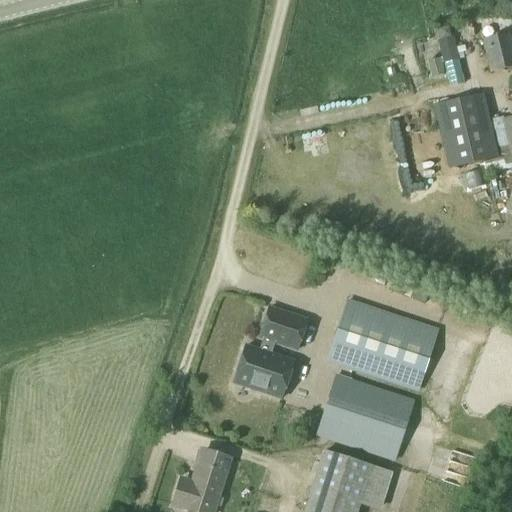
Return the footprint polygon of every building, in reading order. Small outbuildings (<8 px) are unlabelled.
[(483,42),(490,74),(511,69),(511,51),(509,36),(483,42)] [(438,42),(443,63),(458,59),(453,38),(438,42)] [(482,97),(434,108),(449,170),(496,159),(482,97)] [(511,120),(503,123),(511,160),(511,120)] [(327,364),(419,394),(438,333),(347,303),(327,364)] [(243,349),(232,384),(279,400),(291,365),(269,357),(273,345),(296,353),(307,320),(268,307),(257,340),(262,341),(258,353),(243,349)] [(462,358),(473,362),(481,343),(469,338),(462,358)] [(335,378),(315,437),(393,462),(412,403),(335,378)] [(173,507),(189,511),(212,511),(229,461),(203,453),(190,493),(178,489),(173,507)] [(322,453),(303,511),(356,511),(359,503),(378,509),(389,474),(322,453)]
